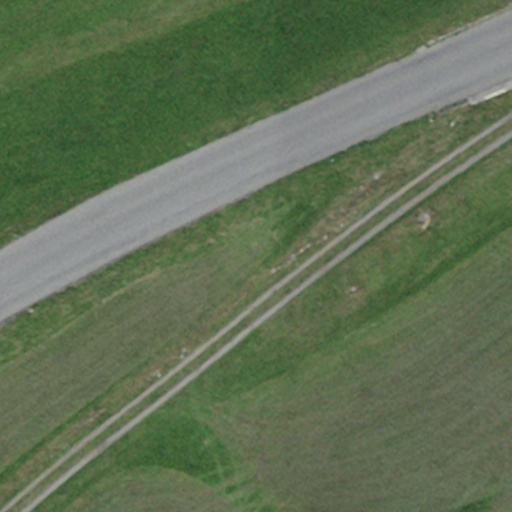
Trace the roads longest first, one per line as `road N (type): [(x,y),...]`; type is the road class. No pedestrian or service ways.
road 1 (track): [(0,510),(316,251),(511,112)]
road 2 (tertiary): [(0,286),(148,209),(511,43)]
